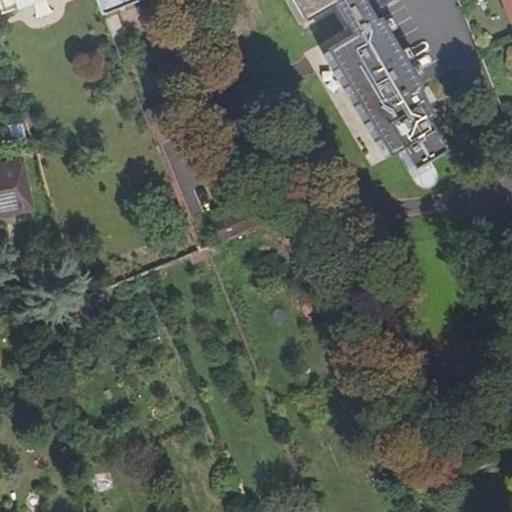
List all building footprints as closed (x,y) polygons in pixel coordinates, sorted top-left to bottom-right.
[(103,13),(132,0),(97,0),(98,1),(103,13)] [(290,0),(303,20),(333,2),(347,25),(352,33),(327,49),(357,98),(353,100),(375,136),(378,134),(391,155),(404,147),(415,165),(446,147),(428,118),(435,114),(419,89),(423,87),(381,16),(376,19),(372,12),(391,0),(290,0)] [(511,0),(503,0),(511,21),(511,0)] [(21,159),(0,163),(0,213),(31,208),(21,159)] [(267,218),(259,198),(211,218),(220,239),(267,218)] [(206,247),(199,249),(189,254),(194,263),(210,258),(206,247)] [(98,319),(87,294),(85,288),(78,291),(66,296),(78,326),(98,319)] [(106,292),(94,297),(97,305),(110,301),(106,292)] [(103,338),(97,323),(80,330),(86,344),(103,338)]
